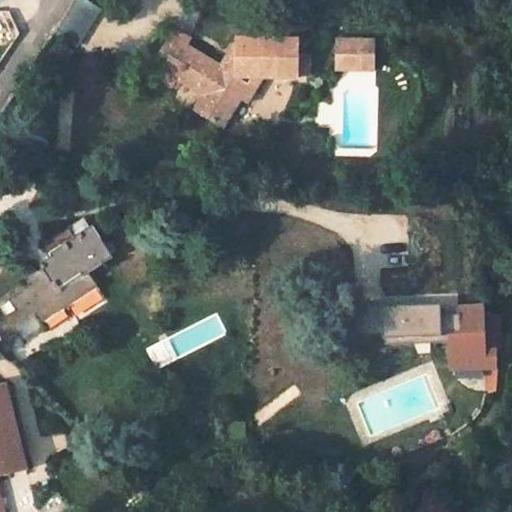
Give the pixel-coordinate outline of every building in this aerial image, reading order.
[(88,0),(75,0),(58,32),(80,44),(101,7),(88,0)] [(165,27),(161,33),(177,44),(181,37),(165,27)] [(294,57),(295,43),(230,40),(230,64),(215,63),(212,67),(177,44),(161,33),(139,69),(166,88),(171,79),(199,96),(190,113),(218,130),(234,102),(240,103),(255,79),(304,80),(305,57),(294,57)] [(334,35),(334,69),(375,70),(375,36),(334,35)] [(113,251),(92,221),(68,238),(62,228),(39,246),(47,256),(37,263),(40,268),(24,279),(28,286),(6,300),(13,311),(7,315),(15,327),(36,313),(41,321),(98,281),(90,269),(113,251)] [(68,224),(62,228),(68,238),(75,233),(68,224)] [(441,341),(438,302),(381,304),(383,344),(441,341)] [(20,335),(15,327),(7,315),(0,319),(0,332),(8,345),(20,335)] [(483,359),(483,333),(447,334),(448,361),(483,359)] [(3,511),(0,501),(0,478),(28,471),(5,386),(0,387),(0,511),(3,511)]
